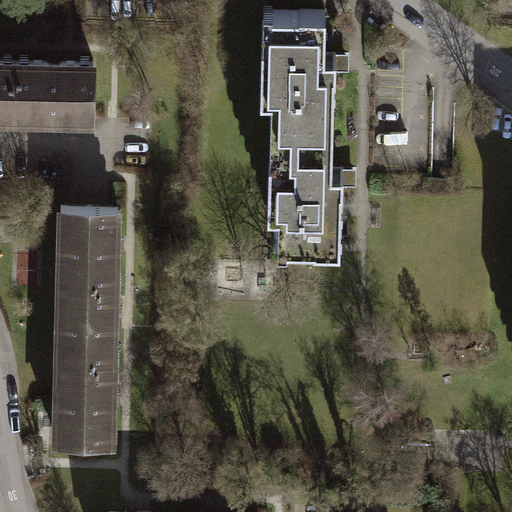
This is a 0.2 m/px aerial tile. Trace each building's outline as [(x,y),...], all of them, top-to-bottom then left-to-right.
[(278,99),(277,128),(338,130),(339,73),(341,73),(341,56),(330,56),(331,14),(269,12),(268,44),(267,44),(265,99),(278,99)] [(25,63),(0,62),(0,118),(24,119),(25,63)] [(105,64),(25,63),(24,119),(104,120),(105,64)] [(337,172),(338,130),(277,128),(276,166),(273,166),(272,213),(285,214),(284,249),(294,249),(294,245),(321,246),(321,250),(345,250),(347,189),(349,189),(349,172),(337,172)] [(123,289),(125,210),(69,208),(67,287),(123,289)] [(120,369),(123,289),(67,287),(64,367),(120,369)] [(118,448),(120,369),(64,367),(61,446),(118,448)]
